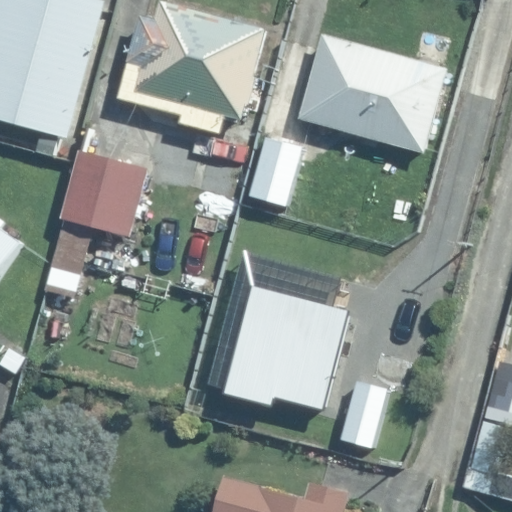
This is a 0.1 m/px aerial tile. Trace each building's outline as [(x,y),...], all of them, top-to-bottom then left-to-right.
[(112,6),(90,0),(4,0),(0,17),(0,122),(46,135),(41,153),(68,160),(112,6)] [(161,18),(141,14),(123,104),(186,117),(183,132),(207,137),(203,155),(245,163),(273,29),(164,6),(161,18)] [(158,170),(88,151),(52,292),(85,300),(101,236),(139,245),(158,170)] [(0,287),(30,245),(0,223),(0,287)] [(305,301),(258,290),(232,399),(278,411),(280,403),(331,416),(354,317),(339,314),(346,284),(311,275),(305,301)] [(395,390),(363,382),(347,444),(379,452),(395,390)] [(221,511),(351,511),(356,497),(317,486),(311,505),(293,500),(295,492),(232,473),(221,511)]
